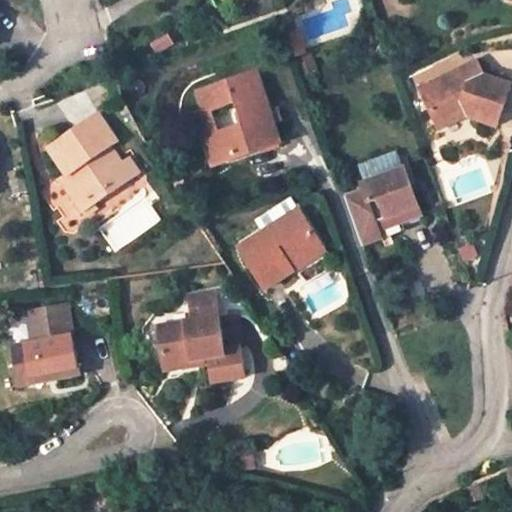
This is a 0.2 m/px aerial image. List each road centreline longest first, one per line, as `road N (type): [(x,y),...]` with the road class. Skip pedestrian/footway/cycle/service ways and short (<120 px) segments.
road 1 (unknown): [(446,473),(318,150)]
road 2 (residential): [(511,235),(490,322),(496,410),(477,451),(402,511)]
road 3 (residential): [(0,476),(53,468),(111,435)]
